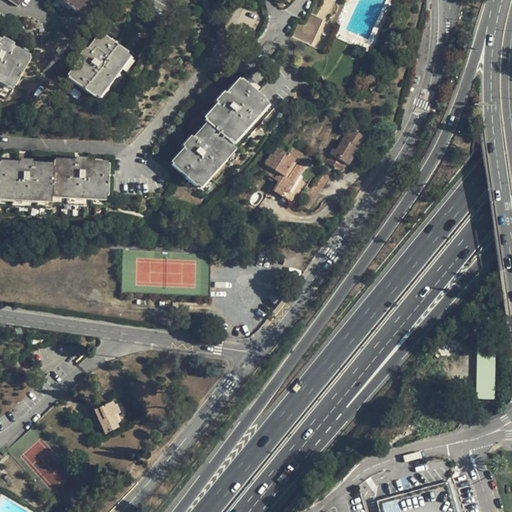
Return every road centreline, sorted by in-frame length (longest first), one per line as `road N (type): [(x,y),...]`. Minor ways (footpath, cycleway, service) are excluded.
road 1 (motorway): [(498,0),(442,144),(418,183),(179,511)]
road 2 (motorway): [(511,140),(205,511)]
road 3 (motorway): [(243,511),(511,186)]
road 4 (motorway): [(256,511),(511,228)]
road 5 (tertiary): [(255,353),(413,128),(435,52)]
road 6 (primary): [(502,0),(490,111),(511,271)]
road 7 (residential): [(0,314),(255,353)]
road 8 (tertiary): [(120,511),(255,353)]
